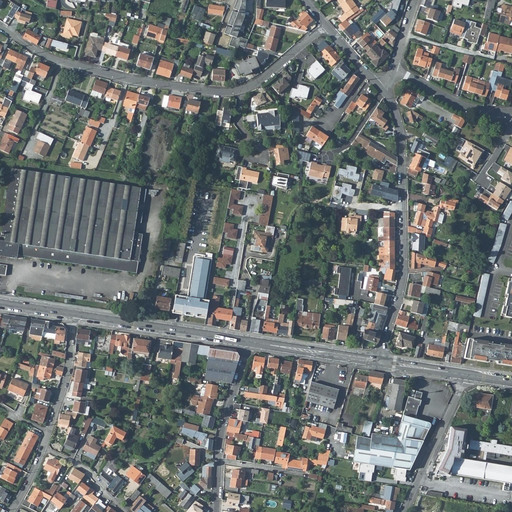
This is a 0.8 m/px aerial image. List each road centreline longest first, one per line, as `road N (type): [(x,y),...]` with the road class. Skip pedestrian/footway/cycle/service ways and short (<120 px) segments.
road 1 (tertiary): [(379,361),(404,265),(400,134),(381,88)]
road 2 (residential): [(240,89),(128,79),(58,60),(0,25)]
road 3 (unknown): [(6,304),(13,275),(25,267),(107,284),(138,279),(153,196)]
road 4 (secondary): [(247,341),(73,315)]
road 5 (residential): [(247,341),(221,432),(216,511)]
road 6 (residential): [(465,374),(403,511)]
road 7 (secondary): [(379,361),(247,341)]
road 8 (residential): [(392,69),(465,106),(508,111)]
road 9 (residential): [(73,315),(69,366),(47,432)]
